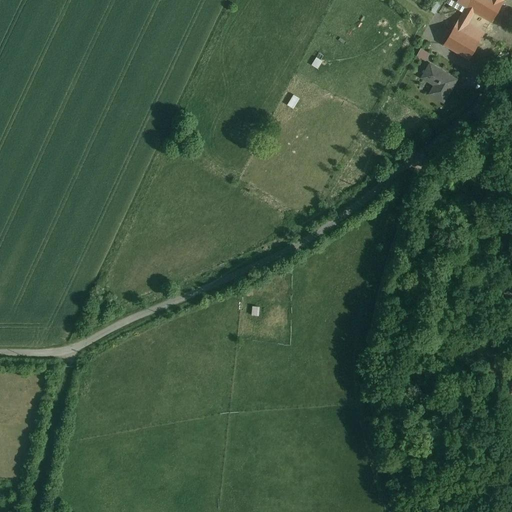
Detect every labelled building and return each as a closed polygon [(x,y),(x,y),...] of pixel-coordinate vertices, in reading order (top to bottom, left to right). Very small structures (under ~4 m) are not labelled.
[(458,21),(444,45),(470,59),(486,32),(470,22),(475,14),(490,23),(503,0),(451,0),(466,8),(458,21)] [(430,53),(421,49),(417,57),(426,62),(430,53)] [(320,68),(324,59),(317,56),(314,65),(320,68)] [(459,80),(429,63),(420,78),(434,87),(429,95),(444,104),(449,95),(450,96),(459,80)] [(296,93),(289,104),(295,108),(302,97),(296,93)]
